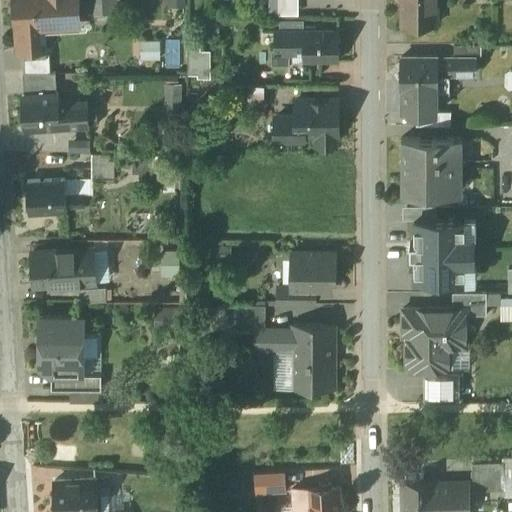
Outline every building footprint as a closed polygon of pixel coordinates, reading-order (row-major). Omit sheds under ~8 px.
[(15,0),(17,26),(18,26),(20,49),(24,49),(41,48),(41,47),(39,25),(79,22),(77,0),(15,0)] [(114,0),(91,0),(93,12),(115,11),(114,0)] [(296,0),(275,0),(276,14),(297,14),(296,0)] [(397,0),(398,24),(417,22),(437,25),(436,0),(397,0)] [(304,27),(272,28),(271,38),(271,63),(289,64),(288,50),(301,51),(304,27)] [(338,27),(304,27),(301,51),(302,60),(338,60),(338,27)] [(479,44),(454,44),(455,57),(476,56),(476,58),(480,58),(479,44)] [(200,51),(200,45),(188,45),(188,74),(200,74),(200,77),(210,77),(210,51),(200,51)] [(49,46),(41,47),(41,48),(24,49),(25,72),(46,72),(51,72),(49,46)] [(438,53),(399,54),(397,70),(399,90),(398,91),(399,113),(437,113),(437,90),(438,90),(438,73),(476,73),(476,58),(476,56),(455,57),(438,57),(438,53)] [(25,72),(23,72),(25,95),(46,93),(46,72),(25,72)] [(262,85),(247,85),(247,100),(262,101),(262,85)] [(25,95),(22,95),(25,128),(61,126),(61,125),(89,123),(88,102),(59,104),(58,93),(46,93),(25,95)] [(340,95),(291,94),(292,112),(271,112),(270,126),(271,142),(305,141),(305,137),(313,137),(313,147),(325,147),(338,147),(338,137),(340,137),(340,116),(340,95)] [(463,137),(402,137),(403,193),(454,193),(454,174),(463,174),(463,137)] [(115,153),(92,153),(92,178),(114,178),(115,153)] [(65,178),(28,180),(30,213),(67,211),(67,205),(66,194),(65,178)] [(78,193),(66,194),(67,205),(79,205),(78,193)] [(403,218),(412,219),(413,279),(476,281),(475,248),(476,240),(476,215),(437,216),(436,206),(403,206),(403,218)] [(94,248),(68,250),(68,249),(33,252),(35,285),(96,282),(94,248)] [(335,252),(293,252),(293,285),(293,290),(295,290),(315,290),(331,290),(331,274),(335,274),(335,252)] [(293,285),(279,285),(279,304),(295,304),(295,290),(293,290),(293,285)] [(106,287),(80,289),(81,302),(107,301),(106,287)] [(315,290),(295,290),(295,304),(315,304),(315,290)] [(487,292),(453,292),(453,308),(467,308),(467,315),(487,315),(487,292)] [(266,304),(226,304),(226,330),(266,330),(266,304)] [(453,308),(404,308),(404,328),(411,328),(411,338),(407,338),(407,365),(412,365),(411,371),(424,371),(444,371),(444,369),(444,346),(467,346),(467,315),(467,308),(453,308)] [(84,316),(41,315),(40,360),(51,360),(51,373),(84,374),(84,372),(84,316)] [(335,324),(294,324),(294,377),(310,378),(310,382),(334,382),(335,324)] [(467,346),(444,346),(444,369),(461,369),(467,369),(470,366),(470,346),(467,346)] [(461,369),(444,369),(444,371),(424,371),(424,400),(461,400),(461,369)] [(84,374),(51,373),(51,389),(70,389),(70,402),(102,402),(102,373),(84,372),(84,374)] [(504,461),(472,462),(473,491),(505,490),(504,461)] [(286,471),(256,472),(257,492),(295,490),(295,489),(287,489),(286,471)] [(97,511),(96,480),(56,482),(57,511),(97,511)] [(435,482),(404,483),(404,511),(468,511),(467,484),(451,484),(451,483),(435,483),(435,482)] [(340,511),(339,486),(295,489),(295,490),(295,511),(340,511)]
